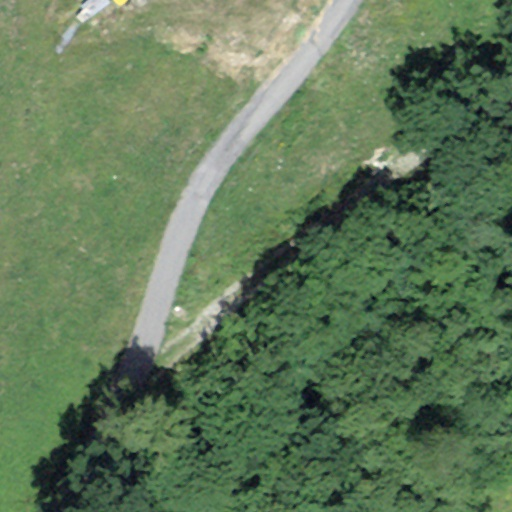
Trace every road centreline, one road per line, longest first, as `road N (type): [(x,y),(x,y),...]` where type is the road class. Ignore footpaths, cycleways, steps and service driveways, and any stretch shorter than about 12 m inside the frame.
road 1 (unclassified): [(81,511),(173,252),(229,151),(338,0)]
road 2 (track): [(511,88),(298,241),(230,297),(123,408)]
